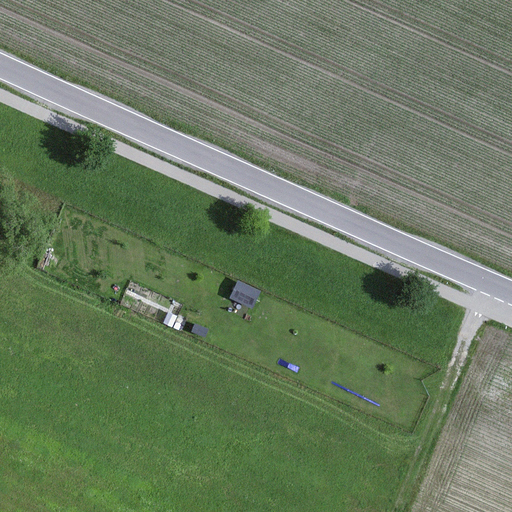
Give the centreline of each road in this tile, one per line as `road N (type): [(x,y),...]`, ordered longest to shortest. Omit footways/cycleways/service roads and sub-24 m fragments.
road 1 (secondary): [(511,288),(0,59)]
road 2 (track): [(395,511),(494,280)]
